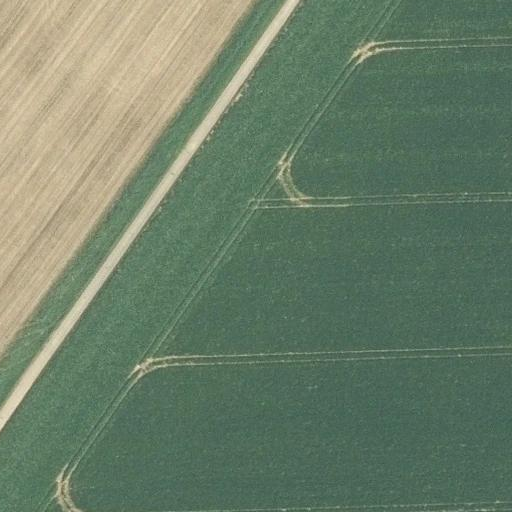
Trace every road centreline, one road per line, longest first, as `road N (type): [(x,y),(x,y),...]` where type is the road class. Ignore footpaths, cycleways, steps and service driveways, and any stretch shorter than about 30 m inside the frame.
road 1 (track): [(0,419),(189,149)]
road 2 (track): [(0,50),(189,149)]
road 3 (track): [(189,149),(293,0)]
